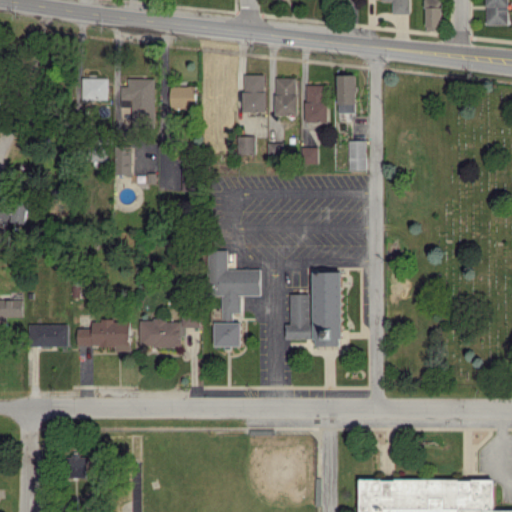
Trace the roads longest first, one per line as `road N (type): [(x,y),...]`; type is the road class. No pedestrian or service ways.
road 1 (residential): [(0,407),(511,408)]
road 2 (tertiary): [(511,62),(4,0)]
